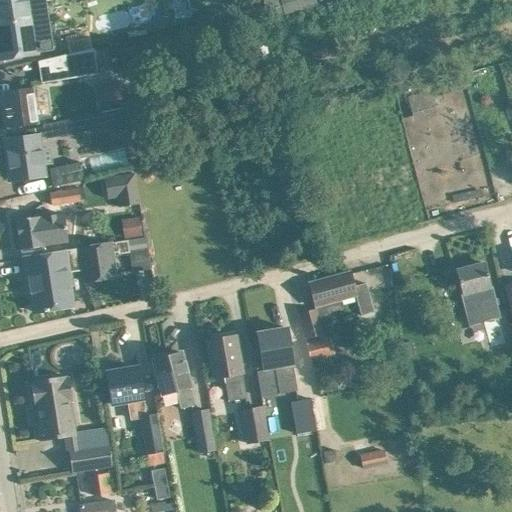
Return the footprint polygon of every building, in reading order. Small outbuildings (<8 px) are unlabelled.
[(0,0),(0,58),(19,56),(36,54),(53,51),(44,0),(0,0)] [(59,0),(64,18),(136,0),(135,0),(59,0)] [(249,0),(229,0),(231,11),(251,7),(249,0)] [(258,7),(242,11),(244,19),(252,17),(254,25),(262,23),(258,7)] [(92,37),(129,27),(125,11),(88,22),(92,37)] [(261,27),(244,31),(248,51),(265,48),(261,27)] [(98,74),(94,52),(93,49),(38,62),(41,82),(52,81),(98,74)] [(94,84),(97,102),(121,98),(119,80),(94,84)] [(31,89),(3,94),(8,127),(36,123),(31,89)] [(186,95),(173,98),(177,112),(190,109),(186,95)] [(273,101),(260,105),(263,117),(276,113),(273,101)] [(46,138),(133,121),(134,125),(152,122),(148,106),(131,109),(43,126),(44,128),(26,132),(26,138),(4,141),(10,181),(45,176),(44,174),(43,165),(51,164),(49,149),(40,150),(39,138),(46,137),(46,138)] [(265,124),(258,125),(260,135),(267,133),(265,124)] [(169,141),(148,146),(151,163),(173,159),(169,141)] [(84,180),(80,163),(49,170),(53,187),(84,180)] [(133,175),(105,180),(108,198),(118,196),(120,206),(138,203),(133,175)] [(59,204),(80,201),(78,190),(50,194),(51,205),(59,204)] [(61,214),(16,221),(20,250),(66,242),(61,214)] [(137,217),(121,220),(124,240),(127,240),(141,238),(137,217)] [(77,247),(22,256),(25,279),(29,279),(35,312),(43,311),(43,312),(48,312),(47,310),(70,307),(64,273),(71,272),(81,270),(83,283),(118,278),(114,253),(117,252),(118,254),(129,253),(127,240),(124,240),(112,242),(112,241),(77,247)] [(484,263),(455,271),(460,290),(461,294),(466,312),(478,309),(482,322),(499,318),(498,313),(494,298),(493,299),(490,287),(489,283),(484,263)] [(349,273),(309,284),(314,303),(316,308),(356,297),(361,316),(373,312),(365,284),(353,287),(349,273)] [(316,310),(300,314),(306,337),(307,342),(306,342),(310,361),(334,354),(330,336),(325,337),(322,337),(316,310)] [(479,325),(485,350),(505,345),(502,334),(503,334),(499,320),(479,325)] [(286,328),(257,333),(263,370),(274,368),(279,394),(297,390),(286,328)] [(238,356),(235,337),(206,342),(213,378),(224,376),(229,402),(245,399),(241,373),(238,356)] [(411,341),(402,344),(406,359),(415,357),(411,341)] [(181,353),(152,360),(161,395),(178,391),(182,409),(194,406),(189,388),(186,372),(181,353)] [(137,367),(106,373),(109,393),(111,405),(128,402),(130,413),(131,420),(140,418),(141,424),(146,455),(147,455),(163,452),(156,413),(146,415),(145,410),(141,387),(137,367)] [(40,441),(75,436),(70,400),(72,400),(68,378),(66,378),(66,376),(32,382),(33,384),(31,384),(34,406),(36,405),(39,424),(37,425),(40,441)] [(296,434),(316,430),(310,399),(290,402),(296,434)] [(261,408),(240,412),(246,444),(267,440),(261,408)] [(207,411),(191,413),(197,453),(200,453),(213,451),(207,411)] [(108,444),(68,450),(72,473),(112,467),(108,444)] [(359,454),(362,469),(387,463),(383,449),(359,454)] [(335,450),(322,452),(323,463),(336,462),(335,450)] [(177,461),(166,462),(168,480),(180,478),(177,461)] [(91,476),(94,496),(116,493),(113,473),(91,476)] [(166,483),(153,486),(156,500),(169,497),(166,483)] [(112,511),(114,511),(113,501),(80,506),(80,511),(112,511)] [(171,503),(148,507),(148,511),(157,511),(172,510),(171,503)]
